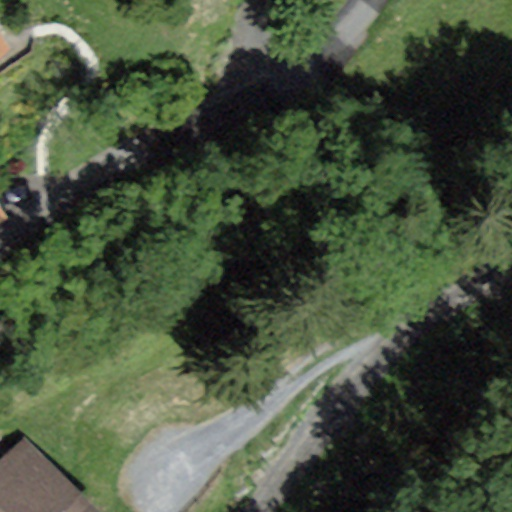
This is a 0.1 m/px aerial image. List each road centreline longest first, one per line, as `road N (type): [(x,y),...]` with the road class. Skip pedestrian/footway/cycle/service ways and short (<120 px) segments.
road 1 (residential): [(368,0),(333,47),(248,104),(56,203),(0,242)]
road 2 (residential): [(511,265),(454,295),(388,349),(259,511)]
